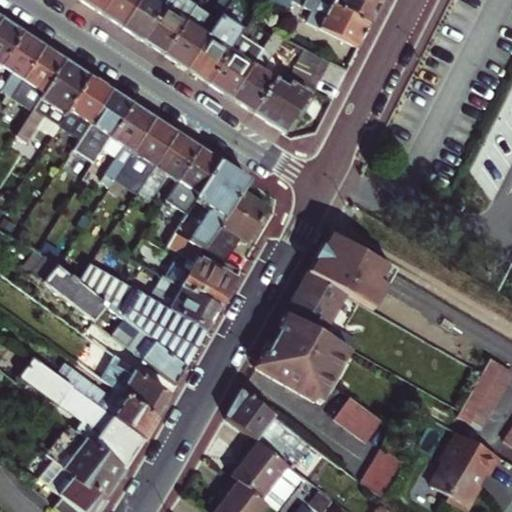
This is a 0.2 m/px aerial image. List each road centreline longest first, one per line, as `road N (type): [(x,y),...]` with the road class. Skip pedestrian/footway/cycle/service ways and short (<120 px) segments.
road 1 (tertiary): [(138,511),(317,189)]
road 2 (residential): [(317,189),(27,0)]
road 3 (tertiary): [(317,189),(411,0)]
